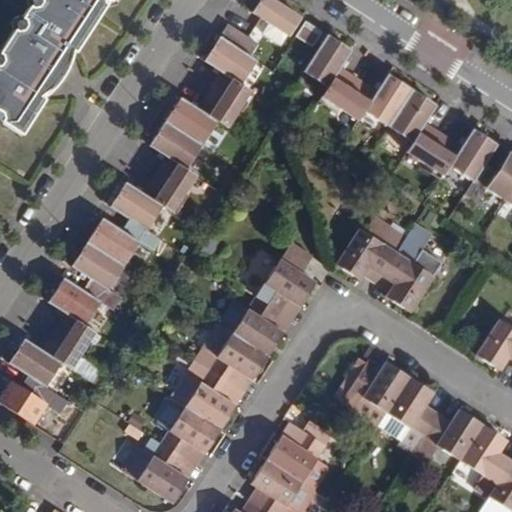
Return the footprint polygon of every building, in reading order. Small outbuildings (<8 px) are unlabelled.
[(27,0),(0,43),(0,130),(15,140),(39,103),(37,102),(45,96),(49,93),(53,88),(56,85),(58,81),(61,77),(62,72),(64,68),(66,64),(66,56),(69,57),(105,0),(27,0)] [(299,18),(271,0),(257,0),(250,12),(274,28),(268,38),(281,46),(287,36),(299,18)] [(319,30),(304,21),(296,34),(311,44),(319,30)] [(214,40),(244,59),(251,48),(222,29),(214,40)] [(300,71),(324,86),(337,66),(348,49),(324,34),(300,71)] [(199,65),(215,75),(236,88),(252,64),(244,59),(214,40),(199,65)] [(385,126),(409,89),(385,74),(375,90),(361,111),(385,126)] [(433,104),(409,89),(385,126),(409,141),(422,121),(433,104)] [(175,102),(160,125),(197,149),(212,126),(191,113),(175,102)] [(422,121),(409,141),(403,149),(415,157),(416,156),(434,128),(422,121)] [(144,150),(161,160),(181,173),(197,149),(160,125),(144,150)] [(425,150),(432,156),(445,135),(434,128),(416,156),(415,157),(419,159),(425,150)] [(469,128),(459,145),(446,165),(471,181),(483,163),(495,144),(469,128)] [(440,173),(446,165),(459,145),(445,135),(432,156),(425,150),(419,159),(440,173)] [(483,163),(471,181),(463,193),(475,200),(483,188),(504,202),(511,189),(511,155),(506,152),(494,171),(483,163)] [(106,210),(125,223),(143,234),(158,210),(137,196),(121,186),(106,210)] [(143,234),(125,223),(117,234),(98,222),(84,243),(121,267),(135,246),(147,253),(154,241),(143,234)] [(381,274),(396,250),(358,226),(335,262),(359,277),(360,275),(367,265),(381,274)] [(410,228),(396,250),(381,274),(394,282),(387,291),(385,294),(408,309),(431,273),(430,272),(415,263),(422,252),(429,240),(410,228)] [(87,281),(80,292),(97,304),(109,311),(116,300),(104,293),(121,267),(84,243),(67,269),(87,281)] [(254,296),(276,310),(285,296),(299,305),(314,281),(298,272),(308,256),(288,243),(275,264),(254,296)] [(430,272),(438,262),(422,252),(415,263),(430,272)] [(380,275),(381,274),(367,265),(360,275),(374,283),(380,275)] [(380,275),(374,283),(387,291),(394,282),(381,274),(380,275)] [(45,304),(61,314),(82,327),(97,304),(80,292),(60,280),(45,304)] [(230,333),(265,356),(282,331),(268,322),(276,310),(254,296),(230,333)] [(276,310),(289,319),(299,305),(285,296),(276,310)] [(465,346),(476,353),(499,318),(490,311),(465,346)] [(90,332),(82,327),(61,314),(53,327),(72,338),(67,346),(77,352),(90,332)] [(511,357),(511,325),(499,318),(476,353),(500,368),(508,355),(511,357)] [(46,338),(74,356),(77,352),(67,346),(72,338),(53,327),(46,338)] [(219,349),(206,369),(228,383),(237,369),(251,378),(265,356),(230,333),(219,349)] [(38,351),(59,364),(66,369),(74,356),(46,338),(38,351)] [(6,363),(36,382),(44,387),(59,364),(38,351),(21,339),(6,363)] [(377,374),(381,367),(368,358),(363,365),(377,374)] [(348,390),(349,388),(363,366),(354,360),(339,384),(348,390)] [(169,399),(182,407),(217,429),(234,404),(221,395),(228,383),(206,369),(194,361),(169,399)] [(386,412),(409,377),(385,361),(381,367),(377,374),(363,365),(363,366),(349,388),(386,412)] [(432,392),(409,377),(386,412),(378,425),(415,449),(438,413),(424,404),(432,392)] [(44,387),(36,382),(28,393),(8,381),(0,395),(0,404),(31,425),(45,404),(58,412),(64,400),(44,387)] [(386,412),(349,388),(348,390),(339,403),(377,427),(378,425),(386,412)] [(167,430),(159,443),(180,457),(189,442),(203,451),(217,429),(182,407),(181,409),(168,401),(154,422),(167,430)] [(450,421),(438,413),(423,437),(460,460),(483,425),(458,409),(450,421)] [(279,435),(264,459),(300,481),(302,479),(314,486),(324,470),(312,463),(329,437),(307,423),(301,431),(292,444),(279,435)] [(288,423),(279,435),(292,444),(301,431),(288,423)] [(505,439),(483,425),(460,460),(496,483),(510,460),(497,452),(505,439)] [(180,457),(193,465),(203,451),(189,442),(180,457)] [(180,457),(159,443),(136,478),(171,499),(185,478),(172,469),(180,457)] [(263,490),(254,505),(264,511),(296,511),(285,505),(300,481),(264,459),(250,482),(257,486),(262,490),(263,490)] [(511,511),(511,461),(510,460),(496,483),(488,496),(511,511)] [(247,501),(254,505),(263,490),(262,490),(257,486),(247,501)] [(249,511),(254,505),(247,501),(240,511),(249,511)]
